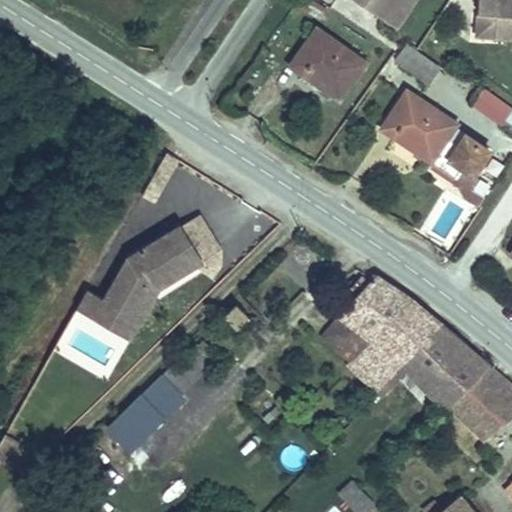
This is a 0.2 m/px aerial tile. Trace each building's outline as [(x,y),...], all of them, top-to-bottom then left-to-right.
[(326,8),(312,0),(302,0),(299,6),(320,18),(326,8)] [(394,0),(354,0),(383,18),(394,0)] [(394,0),(383,18),(396,27),(412,0),(394,0)] [(511,0),(478,0),(477,16),(496,17),(494,39),(511,39),(511,0)] [(476,38),(494,39),(496,17),(477,16),(476,38)] [(322,74),(327,77),(320,87),(340,100),(366,62),(316,27),(290,65),(302,74),(306,68),(319,78),(322,74)] [(439,68),(406,45),(395,60),(427,84),(439,68)] [(302,74),(320,87),(327,77),(322,74),(319,78),(306,68),(302,74)] [(419,139),(413,150),(431,163),(435,157),(471,181),(490,153),(465,136),(459,146),(448,139),(458,124),(407,90),(381,129),(393,137),(398,131),(411,140),(414,136),(419,139)] [(503,126),(511,108),(511,105),(483,91),(473,111),(503,126)] [(468,131),(458,124),(448,139),(459,146),(465,136),(468,131)] [(393,137),(413,150),(419,139),(414,136),(411,140),(398,131),(393,137)] [(463,197),(467,200),(474,191),(468,187),(471,181),(435,157),(431,163),(456,180),(463,197)] [(481,196),(474,191),(467,200),(475,205),(481,196)] [(160,284),(162,287),(204,262),(182,226),(134,253),(106,302),(135,319),(152,289),(160,284)] [(348,365),(377,393),(384,386),(405,366),(442,327),(411,300),(377,277),(338,317),(372,342),(352,361),(348,365)] [(135,336),(162,287),(160,284),(152,289),(135,319),(106,302),(98,315),(135,336)] [(238,306),(226,318),(240,333),(252,320),(238,306)] [(352,361),(372,342),(338,317),(321,335),(352,361)] [(405,366),(450,409),(452,407),(489,368),(442,327),(405,366)] [(194,350),(212,369),(218,363),(200,344),(194,350)] [(144,397),(163,416),(212,369),(194,350),(144,397)] [(488,442),(511,420),(511,386),(489,367),(489,368),(452,407),(488,442)] [(389,392),(384,386),(377,393),(382,398),(389,392)] [(101,450),(93,456),(102,465),(109,459),(101,450)] [(352,482),(340,494),(357,511),(365,511),(374,504),(352,482)] [(444,511),(442,511),(471,511),(460,498),(444,511)] [(442,511),(444,511),(437,502),(426,511),(427,511),(442,511)]
